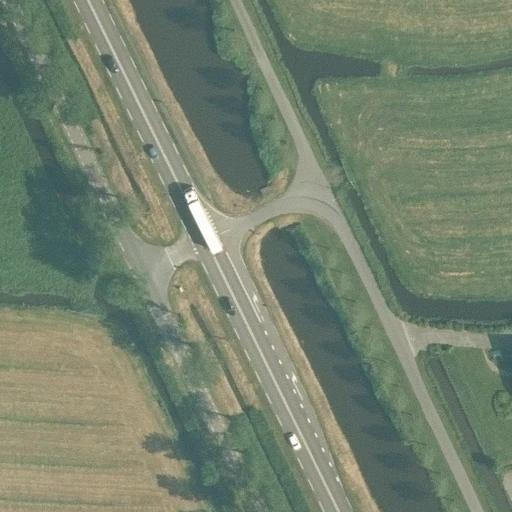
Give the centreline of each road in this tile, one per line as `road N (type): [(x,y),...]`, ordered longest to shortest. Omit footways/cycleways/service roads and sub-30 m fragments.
road 1 (unclassified): [(473,511),(318,196)]
road 2 (unclassified): [(129,289),(0,18)]
road 3 (primary): [(335,511),(207,248)]
road 4 (primary): [(207,248),(84,0)]
road 5 (unclassified): [(240,511),(129,289)]
road 6 (unclassified): [(318,196),(229,0)]
road 7 (track): [(511,147),(379,168),(318,196)]
road 8 (unclassified): [(207,248),(318,196)]
